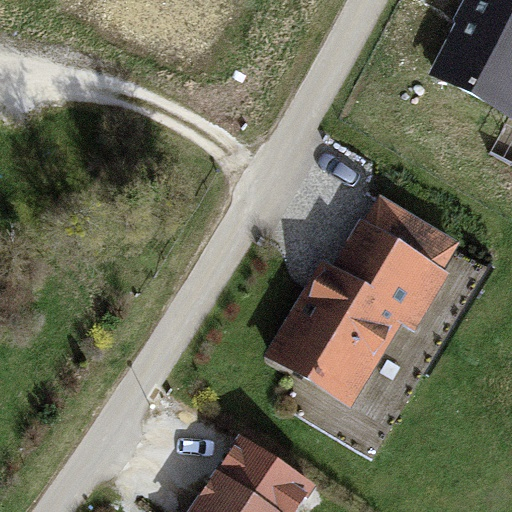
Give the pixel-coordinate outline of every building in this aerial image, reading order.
[(467,0),(465,5),(470,8),(464,20),(457,22),(451,20),(450,22),(455,24),(430,75),(504,112),(511,97),(511,9),(492,0),(467,0)] [(377,206),(362,232),(436,273),(452,248),(377,206)] [(313,294),(275,361),(329,393),(363,384),(400,319),(413,325),(441,277),(436,273),(362,232),(361,232),(335,279),(328,289),(313,294)] [(324,274),(313,294),(328,289),(335,279),(324,274)] [(363,384),(329,393),(350,405),(363,384)] [(268,511),(216,478),(193,511),(268,511)]
